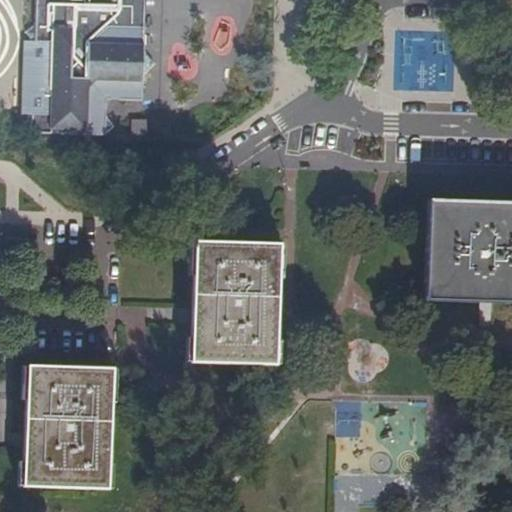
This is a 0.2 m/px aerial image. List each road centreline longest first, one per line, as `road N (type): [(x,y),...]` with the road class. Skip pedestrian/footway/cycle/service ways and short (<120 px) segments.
road 1 (residential): [(338,110),(294,110),(99,255)]
road 2 (residential): [(338,110),(391,124),(511,129)]
road 3 (residential): [(35,312),(98,314),(99,255)]
road 4 (residential): [(385,0),(375,7),(338,110)]
road 5 (residential): [(99,255),(37,253),(35,312)]
